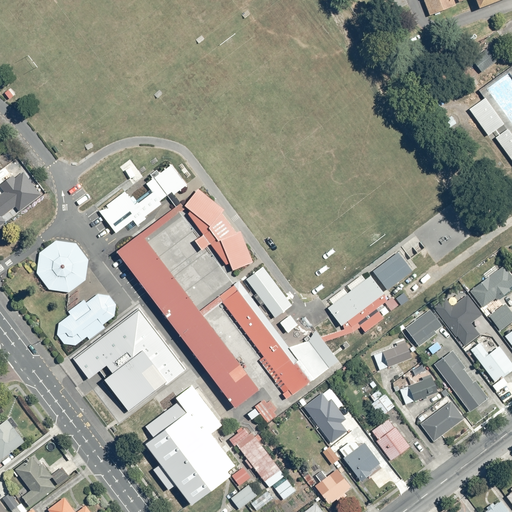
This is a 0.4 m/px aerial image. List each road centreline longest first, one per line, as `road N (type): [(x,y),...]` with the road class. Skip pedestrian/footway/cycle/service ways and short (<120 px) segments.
road 1 (tertiary): [(141,511),(24,360)]
road 2 (secondary): [(404,511),(511,430)]
